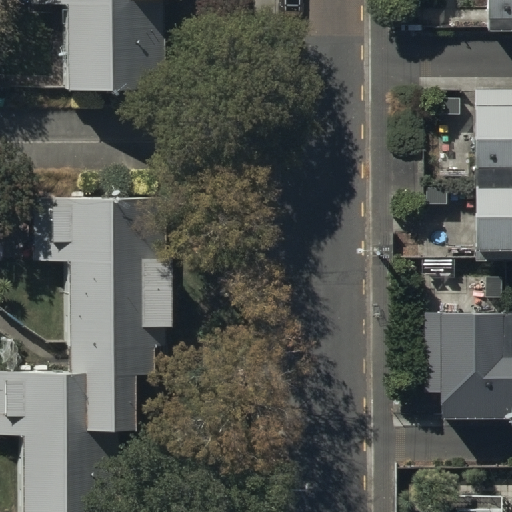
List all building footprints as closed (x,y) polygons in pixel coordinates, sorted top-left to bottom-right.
[(31,0),(31,9),(63,9),(64,98),(161,97),(160,9),(174,9),(173,0),(31,0)] [(511,0),(484,0),(484,40),(511,39),(511,0)] [(511,92),(470,93),(471,256),(511,256),(511,92)] [(64,376),(0,374),(0,436),(20,436),(18,511),(121,511),(123,437),(133,437),(134,333),(172,333),(172,299),(139,299),(141,201),(32,199),(31,263),(65,263),(64,376)] [(511,318),(437,320),(438,425),(511,423),(511,318)]
